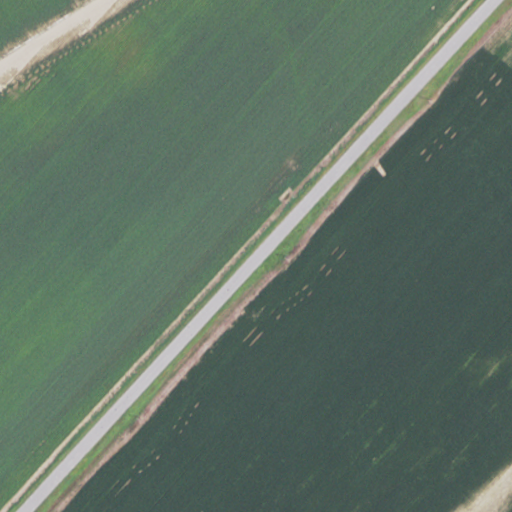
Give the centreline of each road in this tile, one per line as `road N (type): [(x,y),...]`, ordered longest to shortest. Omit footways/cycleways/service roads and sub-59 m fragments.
road 1 (tertiary): [(493,0),(20,511)]
road 2 (track): [(0,144),(231,0)]
